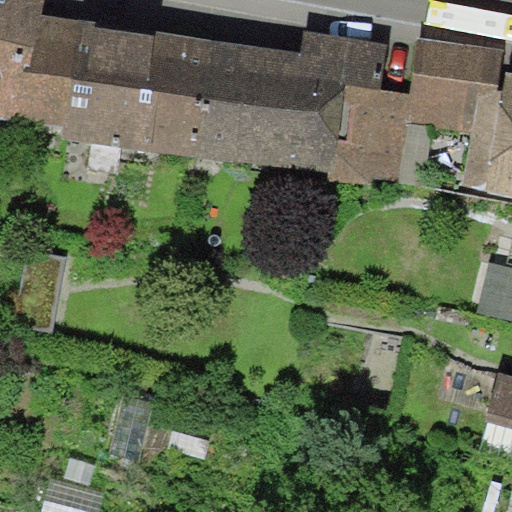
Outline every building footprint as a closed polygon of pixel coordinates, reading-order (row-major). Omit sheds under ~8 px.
[(0,0),(0,120),(19,125),(33,82),(38,83),(51,20),(54,0),(0,0)] [(84,29),(51,20),(38,83),(33,82),(19,125),(71,132),(84,29)] [(215,46),(84,29),(71,132),(69,148),(202,160),(215,46)] [(308,35),(306,56),(215,46),(202,160),(341,175),(351,88),(388,92),(393,44),(308,35)] [(412,95),(408,126),(479,137),(484,107),(503,110),(508,77),(511,54),(511,52),(420,40),(412,95)] [(511,78),(508,77),(503,110),(489,192),(489,195),(511,199),(511,78)] [(388,92),(351,88),(341,175),(340,183),(372,187),(373,179),(402,182),(408,126),(412,95),(388,92)] [(503,110),(484,107),(479,137),(470,189),(489,192),(503,110)] [(64,264),(28,258),(16,324),(52,330),(64,264)] [(511,379),(501,377),(482,459),(511,466),(511,379)] [(155,409),(124,401),(110,451),(140,460),(155,409)] [(98,511),(103,498),(54,485),(46,511),(98,511)]
